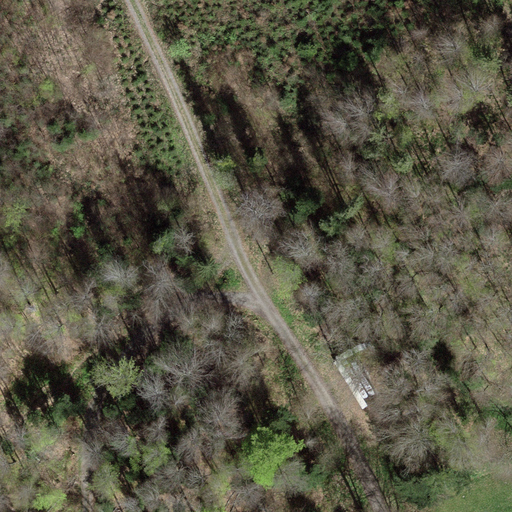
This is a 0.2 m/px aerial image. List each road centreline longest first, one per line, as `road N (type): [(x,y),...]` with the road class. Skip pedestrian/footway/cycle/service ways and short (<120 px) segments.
road 1 (track): [(130,0),(246,274),(348,442),(376,511)]
road 2 (track): [(246,274),(173,313),(113,377),(90,421),(85,511)]
